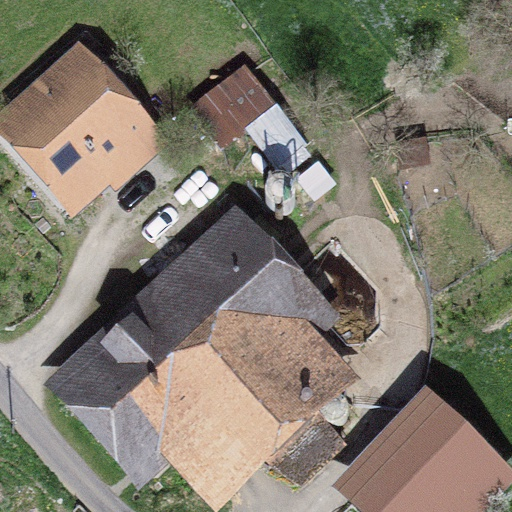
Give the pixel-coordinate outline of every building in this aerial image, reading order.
[(13,134),(70,197),(137,137),(80,73),(13,134)] [(244,78),(195,114),(219,147),(269,110),(244,78)] [(81,390),(142,458),(158,443),(211,502),(257,460),(297,486),(341,448),(311,413),(338,389),(298,346),(324,323),(233,225),(207,250),(214,257),(171,296),(177,302),(81,390)] [(340,401),(325,402),(318,415),(325,427),(341,427),(348,414),(340,401)] [(438,427),(364,504),(372,511),(468,511),(496,483),(438,427)]
